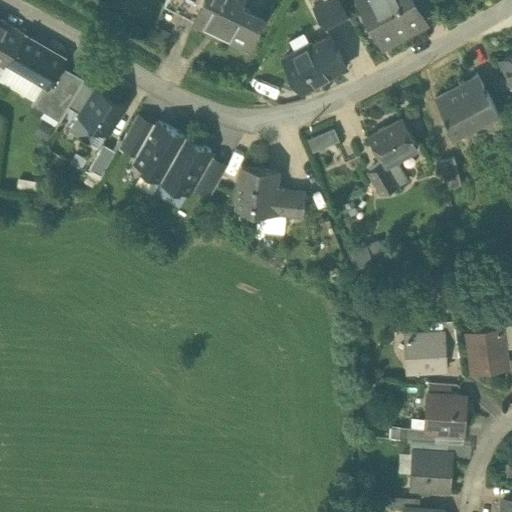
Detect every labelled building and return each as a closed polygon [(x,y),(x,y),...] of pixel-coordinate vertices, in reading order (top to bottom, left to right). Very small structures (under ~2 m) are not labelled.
[(187,0),(165,0),(164,3),(182,12),(187,0)] [(187,0),(182,12),(195,19),(203,0),(187,0)] [(203,0),(195,19),(194,21),(246,46),(256,26),(244,20),(249,10),(238,5),(240,0),(203,0)] [(339,0),(322,0),(313,5),(325,28),(326,27),(326,26),(348,14),(339,0)] [(359,0),(383,43),(426,20),(414,0),(359,0)] [(23,32),(0,18),(0,60),(5,63),(7,60),(23,32)] [(311,41),(283,56),(301,89),(340,67),(336,58),(342,55),(329,31),(328,32),(329,34),(312,43),(311,41)] [(65,55),(23,32),(7,60),(42,81),(48,84),(59,65),(65,55)] [(511,52),(500,59),(511,80),(511,52)] [(59,65),(48,84),(42,81),(31,101),(60,118),(82,78),(81,78),(59,65)] [(476,73),(437,95),(436,94),(435,94),(444,112),(441,113),(444,118),(445,118),(452,132),(497,108),(477,71),(476,72),(476,73)] [(124,103),(96,85),(80,110),(87,115),(101,124),(107,128),(124,103)] [(157,122),(137,110),(126,130),(146,142),(157,122)] [(101,124),(87,115),(77,131),(90,140),(101,124)] [(402,115),(368,134),(383,161),(383,162),(384,161),(394,156),(417,143),(402,115)] [(139,153),(136,159),(145,164),(144,167),(161,176),(185,134),(159,119),(157,122),(146,142),(139,153)] [(314,149),(341,137),(335,124),(308,136),(314,149)] [(146,142),(126,130),(120,142),(139,153),(146,142)] [(211,148),(185,134),(161,176),(177,186),(179,183),(188,188),(192,182),(198,171),(209,151),(211,148)] [(114,147),(103,141),(89,165),(100,171),(114,147)] [(228,162),(209,151),(198,171),(216,181),(228,162)] [(453,156),(440,159),(440,158),(439,159),(446,186),(460,182),(454,155),(453,155),(453,156)] [(407,179),(394,156),(384,161),(397,185),(407,179)] [(397,185),(384,161),(383,162),(383,161),(368,170),(381,193),(397,185)] [(276,167),(241,163),(236,206),(278,211),(278,210),(281,187),(281,184),(274,183),(276,167)] [(216,181),(198,171),(192,182),(210,193),(216,181)] [(305,190),(281,187),(278,210),(302,212),(305,190)] [(511,320),(511,314),(499,316),(500,327),(501,327),(504,347),(511,345),(511,320)] [(442,319),(423,321),(424,332),(443,331),(442,319)] [(454,319),(442,319),(443,331),(445,355),(459,355),(454,319)] [(500,327),(468,332),(473,369),(506,365),(504,347),(501,327),(500,327)] [(424,332),(406,334),(408,367),(445,365),(445,355),(443,331),(424,332)] [(431,381),(430,381),(429,393),(450,394),(451,382),(431,381)] [(429,393),(428,393),(425,426),(436,427),(463,429),(465,395),(450,394),(429,393)] [(425,426),(400,424),(400,426),(399,436),(410,437),(435,439),(436,427),(425,426)] [(392,425),(391,436),(399,436),(400,426),(392,425)] [(435,439),(410,437),(409,450),(413,450),(413,449),(438,451),(439,440),(441,440),(441,439),(435,439)] [(438,451),(413,449),(413,450),(411,483),(448,486),(451,452),(438,451)] [(419,495),(391,493),(390,505),(405,506),(418,507),(419,495)] [(511,511),(511,498),(503,498),(501,511),(511,511)]
